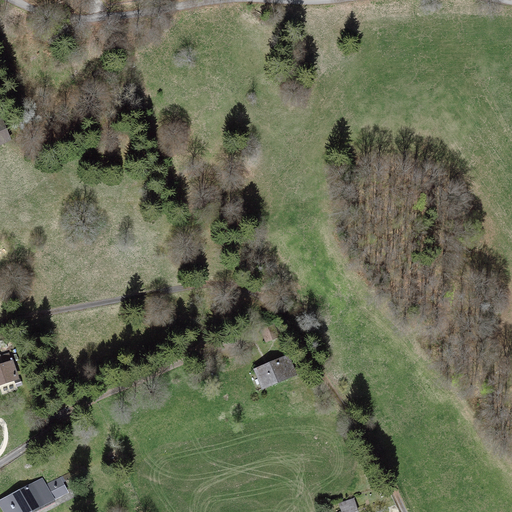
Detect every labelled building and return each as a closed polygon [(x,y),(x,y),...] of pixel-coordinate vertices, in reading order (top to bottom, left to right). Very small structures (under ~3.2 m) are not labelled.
[(273,326),(262,331),(266,340),(277,336),(273,326)] [(0,382),(17,377),(9,354),(0,356),(0,382)] [(293,375),(286,357),(257,370),(264,387),(293,375)] [(84,467),(64,477),(66,481),(86,470),(84,467)] [(27,511),(66,492),(59,478),(45,485),(42,479),(0,501),(0,504),(4,511),(27,511)] [(354,499),(339,504),(341,511),(353,511),(357,511),(354,499)]
